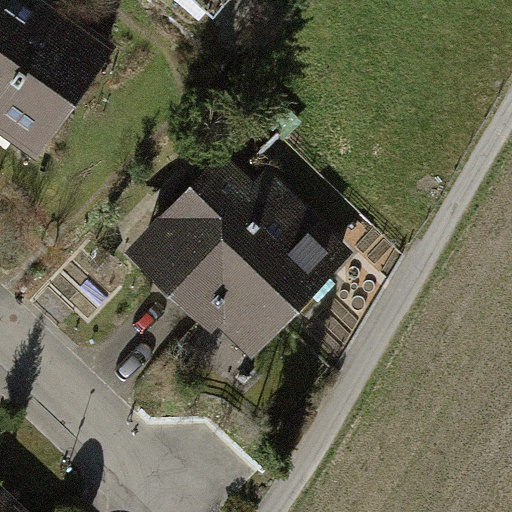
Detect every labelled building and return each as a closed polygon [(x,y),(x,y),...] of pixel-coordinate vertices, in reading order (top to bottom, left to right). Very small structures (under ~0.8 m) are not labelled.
[(0,0),(0,75),(49,5),(41,0),(0,0)] [(0,75),(0,134),(20,148),(97,39),(49,5),(0,75)] [(339,248),(223,147),(127,257),(244,357),(339,248)] [(0,510),(9,501),(0,492),(0,510)] [(21,511),(9,501),(0,510),(0,511),(21,511)]
